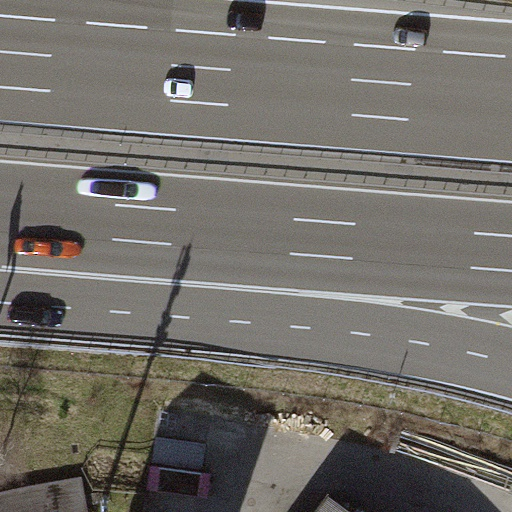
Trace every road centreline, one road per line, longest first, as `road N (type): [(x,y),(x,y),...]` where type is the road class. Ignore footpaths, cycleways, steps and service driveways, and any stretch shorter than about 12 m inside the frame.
road 1 (motorway): [(5,214),(511,361)]
road 2 (motorway): [(511,91),(0,51)]
road 3 (motorway): [(5,214),(511,254)]
